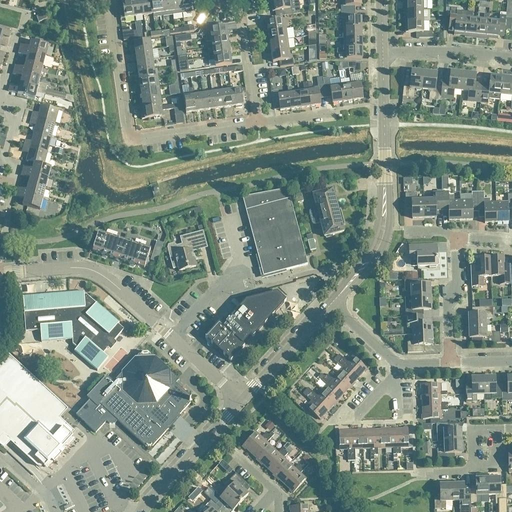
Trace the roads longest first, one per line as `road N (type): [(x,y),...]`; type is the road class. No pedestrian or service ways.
road 1 (unclassified): [(330,306),(381,237),(381,52)]
road 2 (residential): [(255,122),(130,140),(108,0)]
road 3 (residential): [(171,336),(95,271),(0,273)]
road 4 (residential): [(14,183),(19,162),(2,158),(13,108),(1,88),(21,14)]
road 5 (unclassified): [(140,511),(241,400)]
road 6 (residential): [(171,336),(239,267),(225,219)]
road 7 (residential): [(255,122),(245,35),(217,2)]
road 8 (residential): [(511,58),(381,52)]
road 9 (unclassified): [(241,400),(330,306)]
road 10 (residential): [(452,235),(444,361)]
